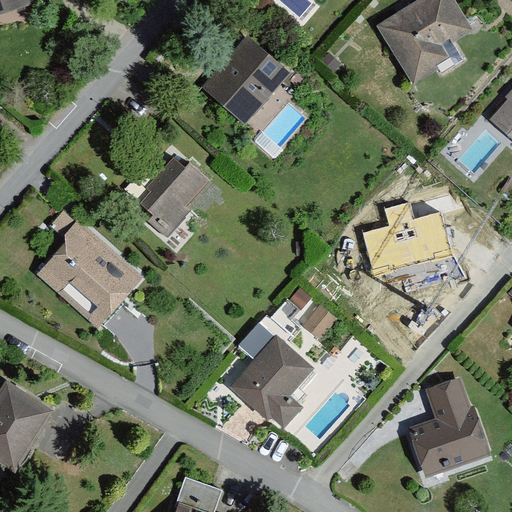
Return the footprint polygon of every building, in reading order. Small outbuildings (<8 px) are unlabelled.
[(0,0),(0,14),(27,4),(25,0),(0,0)] [(466,30),(447,0),(425,0),(373,31),(409,90),(447,68),(435,48),(466,30)] [(283,75),(245,41),(202,89),(240,123),(283,75)] [(511,96),(487,125),(511,146),(511,96)] [(184,213),(209,186),(187,166),(180,173),(168,162),(129,205),(171,242),(191,219),(184,213)] [(450,254),(442,217),(414,223),(410,206),(383,212),(387,229),(360,235),(369,272),(450,254)] [(69,234),(77,216),(62,209),(54,227),(69,234)] [(102,331),(144,284),(86,232),(43,279),(102,331)] [(312,369),(277,337),(234,386),(269,417),(271,415),(286,428),(304,408),(289,394),(312,369)] [(490,460),(463,385),(426,398),(437,427),(412,437),(429,483),(490,460)] [(47,411),(7,387),(0,398),(0,471),(9,476),(47,411)] [(214,511),(219,499),(184,487),(175,511),(214,511)]
